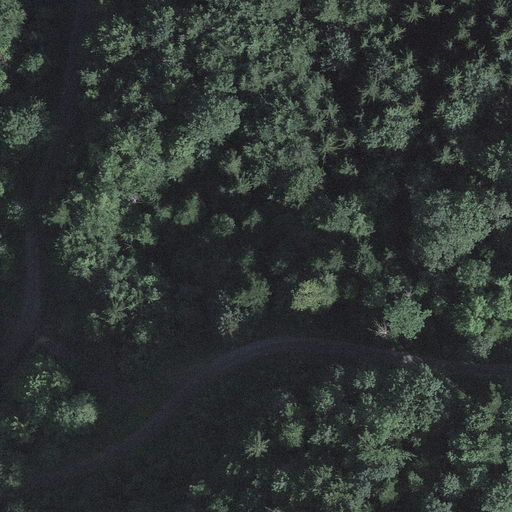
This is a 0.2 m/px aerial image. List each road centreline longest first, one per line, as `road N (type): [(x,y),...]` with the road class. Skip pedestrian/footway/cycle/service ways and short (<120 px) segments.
road 1 (track): [(0,502),(136,446),(201,377),(265,347),(295,343),(511,379)]
road 2 (track): [(89,0),(39,232),(30,321),(0,365)]
